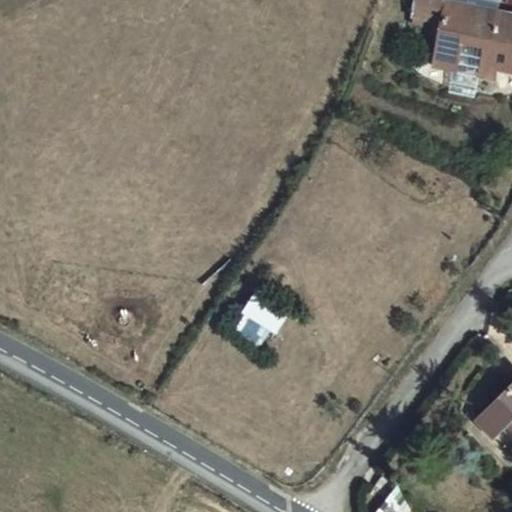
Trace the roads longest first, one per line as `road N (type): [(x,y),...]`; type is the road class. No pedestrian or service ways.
road 1 (secondary): [(295,511),(0,343)]
road 2 (residential): [(331,511),(511,243)]
